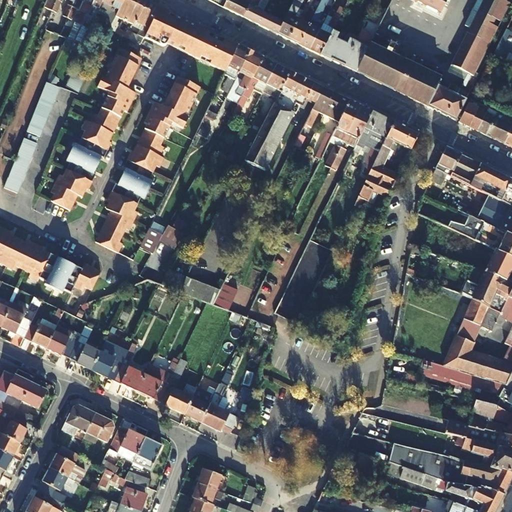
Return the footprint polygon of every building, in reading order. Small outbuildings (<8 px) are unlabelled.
[(55,0),(50,0),(47,8),(51,10),(55,0)] [(55,0),(51,10),(51,11),(55,13),(60,2),(62,3),(62,0),(66,0),(73,3),(74,2),(74,0),(55,0)] [(74,40),(77,42),(79,43),(92,13),(95,15),(96,13),(101,2),(102,0),(93,0),(91,5),(90,4),(86,13),(74,40)] [(111,26),(115,17),(122,0),(102,0),(101,2),(96,13),(105,17),(103,22),(111,26)] [(122,20),(125,21),(135,0),(122,0),(115,17),(122,20)] [(135,22),(145,2),(141,0),(135,0),(125,21),(132,25),(135,22)] [(242,17),(250,0),(225,0),(221,7),(242,17)] [(250,0),(242,17),(267,30),(273,17),(271,16),(278,0),(269,0),(264,12),(260,11),(261,9),(257,7),(259,0),(250,0)] [(269,0),(259,0),(257,7),(261,9),(260,11),(264,12),(269,0)] [(297,19),(302,10),(297,7),(300,0),(293,0),(282,21),(275,34),(287,39),(297,19)] [(308,50),(319,29),(313,26),(326,0),(319,0),(320,1),(314,11),(297,44),(308,50)] [(413,0),(439,13),(445,0),(413,0)] [(467,72),(473,75),(510,0),(478,0),(480,5),(476,13),(469,15),(465,24),(469,27),(467,32),(469,33),(453,64),(467,72)] [(145,2),(135,22),(142,25),(137,36),(126,30),(124,32),(124,33),(123,36),(127,38),(140,44),(142,40),(143,38),(144,37),(148,28),(147,28),(157,7),(145,2)] [(67,17),(71,7),(67,5),(66,5),(62,15),(63,15),(62,17),(66,19),(67,17)] [(75,9),(71,7),(67,17),(70,19),(75,9)] [(148,28),(144,37),(160,44),(168,44),(180,18),(157,7),(147,28),(148,28)] [(297,19),(287,39),(297,44),(314,11),(308,9),(301,20),(297,19)] [(74,40),(86,13),(82,12),(70,39),(74,40)] [(328,25),(333,27),(335,22),(339,15),(334,12),(328,25)] [(282,21),(273,17),(267,30),(275,34),(282,21)] [(186,21),(180,18),(168,44),(174,48),(179,50),(192,24),(186,21)] [(69,27),(63,24),(59,35),(60,35),(65,37),(69,27)] [(213,62),(211,65),(225,72),(238,46),(194,25),(192,24),(179,50),(201,60),(203,57),(213,62)] [(511,32),(504,28),(496,45),(511,53),(511,32)] [(319,29),(308,50),(319,55),(329,34),(319,29)] [(344,67),(356,42),(348,39),(345,44),(334,38),(337,33),(331,30),(329,34),(319,55),(344,67)] [(370,43),(372,39),(360,34),(356,42),(344,67),(354,72),(355,72),(356,72),(370,43)] [(372,80),(392,90),(426,106),(437,86),(437,84),(440,79),(441,78),(370,43),(356,72),(372,80)] [(225,72),(225,74),(230,77),(220,96),(225,98),(236,77),(249,52),(238,46),(225,72)] [(102,108),(120,117),(123,112),(127,114),(136,93),(130,90),(129,84),(141,60),(118,49),(104,78),(102,77),(97,87),(109,93),(102,108)] [(240,97),(242,95),(263,58),(249,52),(236,77),(241,81),(231,100),(237,103),(240,97)] [(201,60),(211,65),(213,62),(203,57),(201,60)] [(263,58),(242,95),(249,99),(258,81),(263,83),(260,89),(263,91),(276,65),(263,58)] [(276,65),(263,91),(262,92),(276,99),(290,72),(276,65)] [(255,139),(244,160),(265,170),(293,112),(291,111),(293,106),(289,103),(291,101),(302,107),(306,99),(315,104),(323,88),(290,72),(276,99),(273,105),(255,139)] [(466,73),(461,84),(464,86),(469,75),(466,73)] [(70,76),(65,87),(78,92),(82,82),(70,76)] [(147,124),(144,129),(163,138),(170,123),(183,129),(188,119),(185,117),(199,88),(177,78),(165,102),(159,105),(153,102),(143,122),(147,124)] [(24,130),(27,131),(49,82),(45,81),(24,130)] [(49,82),(27,131),(37,136),(59,87),(49,82)] [(446,90),(435,111),(445,115),(459,87),(450,82),(446,89),(446,90)] [(426,106),(435,111),(446,90),(446,89),(437,84),(437,86),(426,106)] [(459,87),(445,115),(454,120),(468,92),(459,87)] [(315,104),(303,127),(306,128),(308,125),(310,127),(318,112),(321,114),(324,107),(325,107),(332,94),(332,92),(323,88),(315,104)] [(349,101),(332,92),(332,94),(325,107),(324,107),(321,114),(323,115),(338,123),(349,101)] [(333,135),(332,136),(340,140),(337,145),(334,144),(324,165),(330,168),(360,106),(349,101),(338,123),(333,135)] [(457,121),(467,126),(476,107),(467,103),(457,121)] [(360,106),(330,168),(335,171),(345,150),(343,148),(345,143),(354,147),(371,111),(360,106)] [(476,107),(467,126),(475,130),(485,111),(476,107)] [(120,117),(102,108),(98,116),(95,114),(90,122),(113,133),(120,117)] [(214,119),(216,113),(208,109),(207,111),(205,115),(214,119)] [(354,147),(343,170),(351,173),(357,162),(354,161),(369,131),(386,139),(394,122),(371,111),(354,147)] [(475,130),(484,135),(494,116),(485,111),(475,130)] [(484,135),(493,139),(502,120),(494,116),(484,135)] [(113,133),(90,122),(86,120),(81,129),(85,130),(82,137),(108,150),(112,142),(109,140),(113,133)] [(493,139),(502,143),(511,125),(502,120),(493,139)] [(391,187),(397,175),(383,167),(395,142),(411,150),(418,134),(394,122),(386,139),(365,182),(354,205),(360,207),(364,199),(367,201),(373,191),(387,198),(391,187)] [(502,143),(511,148),(511,145),(511,124),(511,125),(502,143)] [(200,125),(197,135),(207,138),(210,128),(200,125)] [(159,146),(163,138),(144,129),(136,145),(159,156),(163,147),(159,146)] [(321,159),(332,136),(333,135),(327,132),(315,156),(321,159)] [(4,178),(6,180),(25,137),(22,136),(4,178)] [(25,137),(6,180),(16,185),(35,142),(25,137)] [(74,144),(70,151),(97,164),(101,157),(104,158),(108,150),(82,137),(78,145),(74,144)] [(164,158),(159,156),(136,145),(133,152),(130,151),(126,159),(153,172),(156,165),(159,167),(164,158)] [(443,173),(450,177),(455,166),(460,155),(445,148),(437,165),(445,169),(443,173)] [(69,161),(66,169),(93,181),(96,174),(93,173),(97,164),(70,151),(66,160),(69,161)] [(460,155),(455,166),(462,169),(467,159),(460,155)] [(121,176),(148,189),(152,181),(149,180),(153,172),(126,159),(122,167),(125,169),(121,176)] [(450,177),(479,191),(484,182),(491,186),(489,191),(501,197),(510,180),(467,159),(462,169),(455,166),(450,177)] [(55,183),(77,194),(82,196),(86,188),(89,189),(93,181),(66,169),(62,176),(59,174),(55,183)] [(111,191),(137,203),(141,196),(144,198),(148,189),(121,176),(117,185),(114,183),(111,191)] [(16,185),(6,180),(4,178),(1,184),(13,191),(16,185)] [(499,201),(511,207),(511,180),(510,180),(501,197),(499,201)] [(77,194),(55,183),(51,192),(54,193),(50,200),(69,210),(77,194)] [(105,208),(111,210),(133,221),(137,213),(134,211),(137,203),(111,191),(107,198),(110,200),(105,208)] [(435,211),(440,201),(424,193),(419,203),(435,211)] [(492,198),(481,221),(499,230),(505,233),(511,235),(511,207),(499,201),(492,198)] [(103,226),(122,235),(126,228),(129,230),(133,221),(111,210),(103,226)] [(170,230),(152,221),(139,248),(152,254),(158,242),(173,249),(186,223),(176,219),(170,230)] [(122,235),(103,226),(96,241),(118,252),(121,244),(118,243),(122,235)] [(3,228),(0,234),(0,263),(5,265),(18,238),(10,235),(11,232),(3,228)] [(511,235),(505,233),(501,240),(489,235),(487,237),(468,228),(464,236),(491,248),(511,258),(511,235)] [(22,270),(35,243),(27,240),(26,242),(18,238),(5,265),(14,270),(16,267),(22,270)] [(42,247),(35,243),(22,270),(28,272),(26,276),(35,280),(37,277),(48,253),(41,250),(42,247)] [(511,268),(511,258),(491,248),(486,258),(475,253),(472,259),(457,252),(455,255),(446,251),(442,257),(460,264),(473,268),(483,272),(506,280),(511,268)] [(48,253),(37,277),(44,280),(42,283),(62,293),(64,289),(70,292),(73,286),(81,269),(48,253)] [(81,269),(73,286),(83,290),(84,287),(91,290),(98,276),(100,270),(84,262),(81,269)] [(473,268),(460,264),(457,270),(469,275),(473,268)] [(161,283),(178,290),(185,277),(167,270),(161,283)] [(511,282),(506,280),(483,272),(478,285),(467,281),(461,293),(471,299),(499,313),(511,287),(511,282)] [(212,303),(219,290),(185,277),(178,290),(182,292),(206,301),(212,303)] [(472,342),(455,336),(442,366),(494,382),(504,385),(509,374),(511,368),(511,287),(499,313),(471,299),(462,318),(479,326),(490,331),(498,317),(511,324),(511,325),(510,331),(511,332),(508,339),(506,338),(504,344),(510,347),(504,362),(471,352),(473,343),(472,342)] [(283,293),(276,315),(286,318),(293,297),(283,293)] [(39,305),(41,300),(34,297),(32,301),(39,305)] [(0,326),(1,327),(12,304),(0,298),(0,326)] [(24,337),(30,324),(31,321),(23,318),(25,311),(12,304),(1,327),(24,337)] [(59,308),(52,323),(57,326),(64,311),(62,310),(59,308)] [(479,326),(462,318),(455,336),(472,342),(479,326)] [(44,325),(55,331),(57,326),(52,323),(46,321),(44,325)] [(55,331),(44,325),(40,324),(38,328),(30,324),(24,337),(47,349),(55,331)] [(71,332),(57,326),(55,331),(68,337),(71,332)] [(68,338),(68,337),(55,331),(47,349),(61,355),(62,354),(70,357),(77,342),(71,340),(68,338)] [(77,342),(80,336),(74,333),(71,340),(77,342)] [(91,370),(100,351),(85,344),(85,345),(77,342),(70,357),(77,361),(76,362),(91,370)] [(136,345),(132,343),(126,355),(124,360),(128,362),(136,345)] [(114,358),(117,351),(103,344),(100,351),(91,370),(114,381),(122,364),(122,363),(114,358)] [(124,360),(126,355),(117,351),(114,358),(122,363),(124,360)] [(159,403),(178,364),(171,361),(165,374),(148,366),(144,374),(136,392),(159,403)] [(494,383),(423,361),(421,368),(431,372),(430,374),(491,392),(493,387),(494,383)] [(136,392),(144,374),(122,364),(114,381),(136,392)] [(0,409),(14,417),(18,410),(4,403),(7,395),(22,402),(31,383),(14,375),(13,376),(4,371),(0,379),(0,409)] [(203,376),(193,371),(182,393),(173,388),(166,405),(186,415),(199,385),(203,376)] [(46,391),(31,383),(22,402),(37,409),(46,391)] [(202,422),(221,431),(222,428),(231,432),(237,417),(229,413),(229,412),(217,407),(227,387),(221,384),(220,383),(215,393),(214,396),(202,422)] [(186,415),(202,422),(214,396),(215,393),(199,385),(186,415)] [(505,402),(511,405),(511,392),(503,388),(502,389),(497,399),(505,402)] [(451,406),(492,419),(494,415),(505,421),(510,413),(494,405),(454,396),(452,405),(451,406)] [(511,408),(504,404),(505,402),(497,399),(494,405),(510,413),(511,413),(511,408)] [(85,432),(94,414),(78,405),(73,406),(62,429),(77,437),(80,430),(85,432)] [(14,417),(0,409),(0,417),(9,422),(3,435),(19,443),(26,430),(24,429),(26,424),(24,423),(14,417)] [(14,417),(24,423),(27,415),(18,410),(14,417)] [(448,419),(461,422),(462,418),(451,415),(451,413),(444,411),(442,419),(448,420),(448,419)] [(492,419),(507,424),(511,415),(511,413),(510,413),(505,421),(494,415),(492,419)] [(85,432),(83,437),(94,442),(96,437),(106,442),(113,428),(112,422),(94,414),(85,432)] [(483,429),(511,436),(511,425),(507,424),(506,426),(469,416),(467,423),(467,426),(483,431),(483,429)] [(511,449),(511,436),(483,429),(483,431),(467,426),(467,423),(461,422),(448,419),(448,420),(444,433),(457,436),(505,448),(507,447),(511,449)] [(121,447),(129,430),(119,425),(109,447),(119,451),(121,447)] [(136,454),(144,437),(129,430),(121,447),(136,454)] [(0,450),(12,457),(19,443),(3,435),(0,433),(0,450)] [(505,448),(457,436),(454,445),(461,447),(460,450),(494,458),(489,467),(500,470),(501,468),(511,473),(511,449),(507,447),(505,448)] [(162,446),(144,437),(136,454),(132,463),(149,471),(162,446)] [(394,443),(388,462),(431,476),(448,482),(473,487),(479,488),(479,486),(490,489),(491,489),(503,495),(511,476),(511,473),(501,468),(500,470),(489,467),(488,467),(394,443)] [(60,447),(49,468),(75,481),(78,475),(81,477),(85,470),(74,464),(70,462),(72,459),(78,462),(80,457),(79,456),(75,454),(60,447)] [(0,474),(2,476),(12,457),(0,450),(0,474)] [(368,472),(373,457),(357,452),(352,467),(368,472)] [(106,454),(100,467),(105,469),(112,457),(106,454)] [(448,482),(431,476),(388,462),(379,459),(376,465),(383,468),(382,472),(386,473),(386,474),(434,490),(435,487),(444,490),(443,491),(481,505),(478,511),(477,511),(494,511),(503,495),(491,489),(490,489),(479,486),(479,488),(473,487),(448,482)] [(37,490),(51,497),(55,489),(60,491),(64,485),(71,488),(75,481),(49,468),(37,490)] [(197,483),(216,490),(221,475),(202,468),(197,483)] [(108,481),(112,473),(105,469),(98,485),(104,488),(108,481)] [(126,480),(148,488),(151,480),(128,472),(125,479),(126,480)] [(126,480),(125,479),(112,473),(108,481),(122,488),(126,480)] [(192,498),(194,498),(211,504),(216,490),(197,483),(192,498)] [(247,485),(242,499),(249,502),(254,488),(247,485)] [(126,487),(120,504),(141,511),(147,495),(126,487)] [(25,511),(50,511),(49,511),(52,506),(48,504),(52,498),(51,497),(37,490),(25,511)] [(211,504),(194,498),(189,511),(210,511),(213,505),(211,504)] [(313,509),(325,511),(326,511),(331,502),(318,499),(313,509)] [(477,511),(478,511),(448,500),(443,511),(432,511),(412,508),(410,511),(477,511)] [(357,506),(357,501),(346,501),(346,511),(370,511),(370,506),(357,506)]
